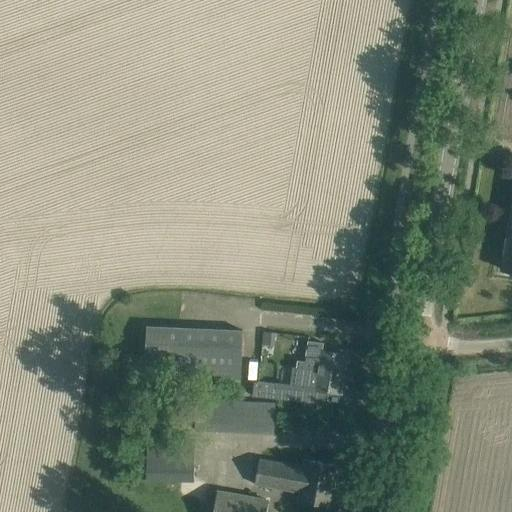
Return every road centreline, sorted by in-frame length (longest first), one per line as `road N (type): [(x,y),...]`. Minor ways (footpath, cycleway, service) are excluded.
road 1 (tertiary): [(417,341),(477,0)]
road 2 (tertiary): [(387,511),(417,341)]
